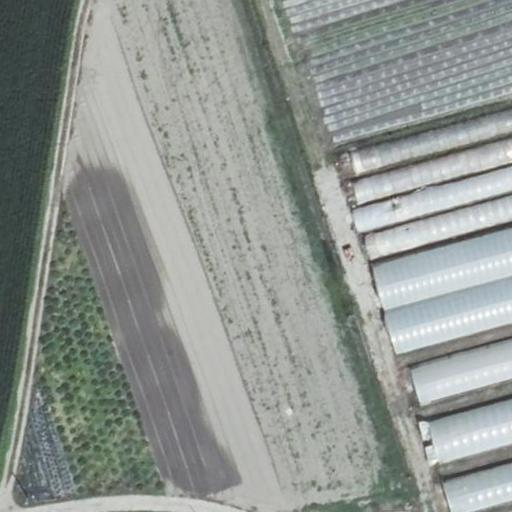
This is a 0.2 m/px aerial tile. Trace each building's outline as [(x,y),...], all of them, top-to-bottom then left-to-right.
[(347,175),(479,139),(475,121),(342,157),(347,175)] [(476,172),(470,152),(350,183),(355,203),(476,172)] [(511,172),(351,210),(355,227),(511,190),(511,172)] [(511,223),(370,256),(391,346),(511,317),(511,223)] [(511,334),(408,358),(415,392),(511,370),(511,334)] [(434,454),(511,436),(511,390),(424,410),(434,454)] [(511,460),(443,480),(452,511),(482,511),(511,504),(511,460)]
